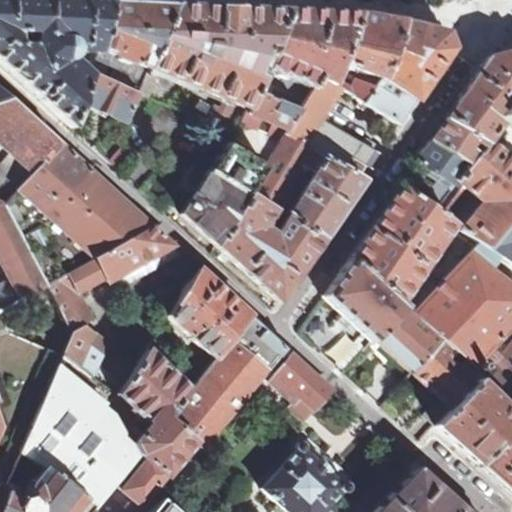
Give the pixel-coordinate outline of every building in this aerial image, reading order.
[(62,0),(0,0),(0,65),(70,129),(75,116),(80,103),(90,78),(70,59),(74,56),(75,52),(100,52),(110,2),(62,0)] [(111,81),(140,94),(148,75),(150,69),(175,5),(110,2),(100,52),(95,74),(106,79),(113,60),(127,65),(124,72),(118,75),(114,74),(111,81)] [(259,80),(288,11),(175,5),(150,69),(248,108),(236,139),(257,153),(268,160),(284,134),(306,99),(259,80)] [(384,79),(403,22),(358,15),(351,14),(288,11),(259,80),(306,99),(313,87),(314,88),(319,80),(338,90),(363,105),(384,79)] [(399,125),(451,50),(447,38),(445,32),(403,22),(384,79),(363,105),(399,125)] [(511,104),(511,56),(503,53),(486,57),(443,119),(487,145),(490,141),(503,124),(493,117),(506,100),(511,104)] [(90,78),(80,103),(129,123),(140,94),(111,81),(106,79),(95,74),(92,73),(90,78)] [(148,75),(140,94),(149,98),(157,78),(148,75)] [(320,121),(338,90),(319,80),(314,88),(313,87),(306,99),(284,134),(357,178),(372,152),(320,121)] [(32,174),(59,144),(0,91),(0,144),(11,154),(32,174)] [(210,123),(226,130),(232,114),(216,108),(210,123)] [(470,168),(487,145),(443,119),(428,143),(470,168)] [(286,218),(320,239),(361,180),(357,178),(284,134),(268,160),(247,194),(273,210),(286,218)] [(490,250),(511,222),(511,160),(490,141),(487,145),(470,168),(436,213),(452,224),(490,250)] [(268,160),(257,153),(253,161),(222,143),(180,214),(215,246),(247,194),(268,160)] [(470,168),(428,143),(416,161),(450,181),(446,188),(437,182),(421,202),(436,213),(470,168)] [(66,275),(152,228),(128,206),(105,186),(59,144),(32,174),(5,205),(47,285),(66,275)] [(0,202),(5,205),(32,174),(11,154),(3,164),(0,165),(0,202)] [(395,300),(417,274),(452,224),(436,213),(421,202),(399,186),(348,258),(395,300)] [(215,246),(277,302),(320,239),(286,218),(275,236),(262,228),(273,210),(247,194),(215,246)] [(21,300),(47,285),(5,205),(0,202),(0,261),(9,279),(21,300)] [(511,222),(490,250),(511,266),(511,222)] [(152,228),(66,275),(76,293),(104,278),(106,283),(172,247),(152,228)] [(474,371),(511,326),(511,289),(468,255),(435,291),(426,283),(403,306),(441,340),(474,371)] [(374,339),(403,306),(395,300),(348,258),(323,297),(362,334),(371,342),(374,339)] [(207,279),(196,269),(166,316),(213,360),(248,317),(239,309),(222,293),(207,279)] [(76,293),(66,275),(47,285),(72,331),(61,356),(91,378),(97,362),(123,383),(143,352),(140,349),(136,355),(132,351),(127,360),(84,325),(90,318),(76,293)] [(21,300),(9,279),(0,283),(0,310),(1,310),(21,300)] [(411,373),(441,340),(403,306),(374,339),(411,373)] [(0,498),(4,489),(9,477),(18,457),(57,366),(61,356),(14,335),(1,310),(0,310),(0,498)] [(267,334),(248,317),(213,360),(188,392),(165,420),(192,442),(201,451),(285,350),(267,334)] [(371,342),(362,334),(335,364),(344,372),(371,342)] [(433,426),(477,380),(481,376),(474,371),(441,340),(411,373),(438,398),(422,415),(433,426)] [(511,342),(484,372),(511,399),(511,342)] [(165,420),(188,392),(145,350),(143,352),(123,383),(115,395),(143,421),(155,433),(165,420)] [(61,356),(57,366),(103,404),(101,408),(113,416),(127,443),(133,445),(111,405),(116,397),(115,396),(91,378),(61,356)] [(298,396),(313,410),(330,391),(291,356),(268,383),(291,403),(298,396)] [(87,508),(91,511),(99,503),(103,497),(112,486),(138,454),(134,447),(133,445),(127,443),(113,416),(101,408),(103,404),(57,366),(18,457),(25,460),(42,470),(87,508)] [(433,426),(478,465),(501,441),(511,429),(511,414),(477,380),(433,426)] [(143,421),(115,395),(115,396),(116,397),(111,405),(133,445),(134,447),(144,435),(137,428),(143,421)] [(125,497),(138,507),(150,493),(192,442),(165,420),(155,433),(150,440),(144,435),(134,447),(138,454),(112,486),(118,490),(125,497)] [(511,447),(510,450),(501,441),(478,465),(511,495),(511,447)] [(150,493),(159,501),(201,451),(192,442),(150,493)] [(262,489),(286,511),(321,511),(343,488),(298,448),(262,489)] [(18,457),(9,477),(17,480),(25,460),(18,457)] [(463,511),(417,470),(415,469),(414,469),(413,470),(373,511),(463,511)] [(18,495),(4,489),(0,498),(0,511),(84,511),(87,508),(42,470),(23,493),(24,501),(19,502),(18,495)] [(171,511),(159,501),(149,511),(171,511)]
